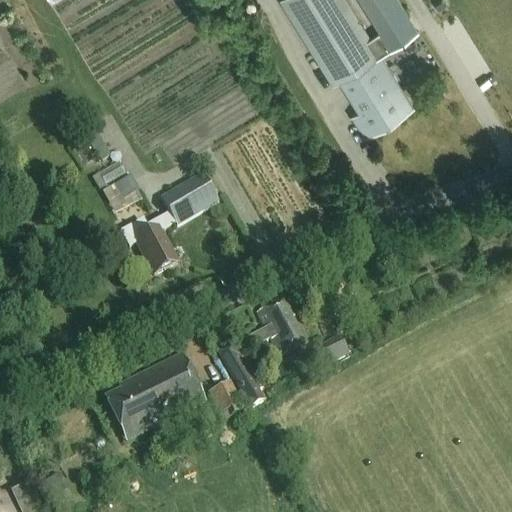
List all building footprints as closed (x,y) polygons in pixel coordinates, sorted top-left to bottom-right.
[(346,0),(282,0),(278,3),(332,88),(339,84),(358,115),(351,119),(364,139),(414,108),(382,56),(391,50),(379,32),(371,38),(346,0)] [(177,230),(219,206),(203,178),(161,202),(169,216),(175,227),(177,230)] [(130,179),(115,189),(124,204),(139,194),(130,179)] [(137,246),(154,278),(177,266),(161,235),(175,227),(169,216),(146,229),(143,222),(119,234),(128,251),(137,246)] [(258,315),(266,332),(218,355),(247,413),(259,407),(236,360),(273,340),(281,358),(306,346),(293,320),(297,318),(289,300),(258,315)] [(348,355),(340,338),(324,346),(332,363),(348,355)] [(119,388),(121,392),(105,400),(125,443),(205,405),(182,358),(119,388)] [(246,415),(233,386),(210,397),(220,420),(229,417),(231,422),(246,415)] [(40,511),(29,488),(12,496),(19,511),(40,511)] [(0,511),(11,511),(4,496),(0,497),(0,511)]
